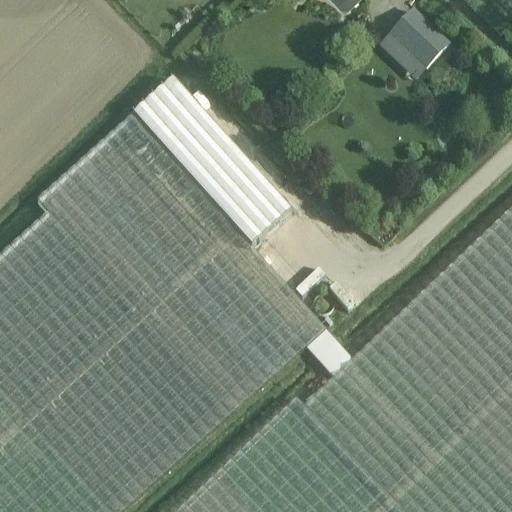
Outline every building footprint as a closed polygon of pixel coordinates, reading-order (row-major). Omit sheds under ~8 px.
[(333,0),(344,11),(356,0),(333,0)] [(391,38),(390,39),(425,73),(425,72),(449,49),(413,15),(391,38)] [(0,511),(127,511),(304,353),(325,334),(251,251),(290,216),(173,84),(37,206),(47,218),(0,260),(0,511)] [(253,450),(186,511),(511,511),(511,213),(354,365),(333,385),(304,412),(297,405),(287,414),(251,449),(253,450)] [(328,317),(331,315),(333,312),(334,309),(334,305),(333,304),(332,302),(329,300),(326,298),(323,298),(320,299),(317,301),(315,303),(314,306),(314,309),(314,312),(316,315),(319,317),(322,318),(325,318),(328,317)] [(325,335),(306,353),(332,382),(351,364),(325,335)]
